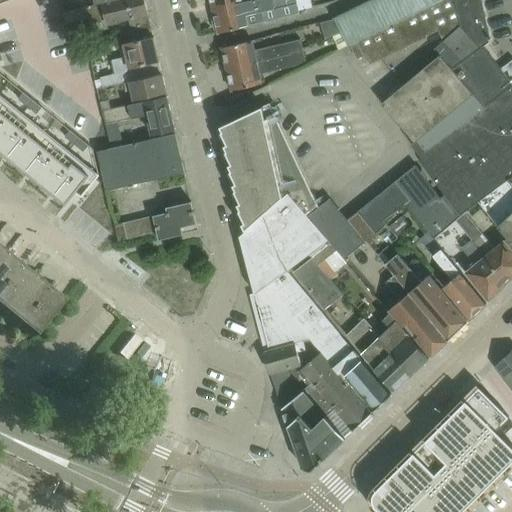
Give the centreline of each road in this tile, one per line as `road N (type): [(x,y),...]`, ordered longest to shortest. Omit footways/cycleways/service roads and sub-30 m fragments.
road 1 (residential): [(162,0),(222,249),(222,294),(202,336)]
road 2 (residential): [(189,349),(170,424),(234,448),(254,381),(249,366),(202,336)]
road 3 (residential): [(511,313),(322,501)]
road 4 (secondary): [(255,511),(236,502),(165,497),(21,444)]
road 5 (residential): [(107,281),(0,194)]
road 6 (secondary): [(138,511),(21,444)]
